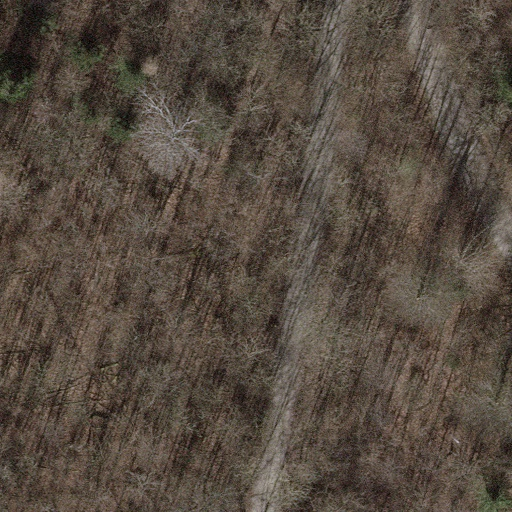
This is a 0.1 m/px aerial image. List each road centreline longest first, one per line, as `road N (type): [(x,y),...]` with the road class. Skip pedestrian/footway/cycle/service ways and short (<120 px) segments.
road 1 (track): [(279,511),(350,0)]
road 2 (track): [(511,246),(484,209),(426,0)]
